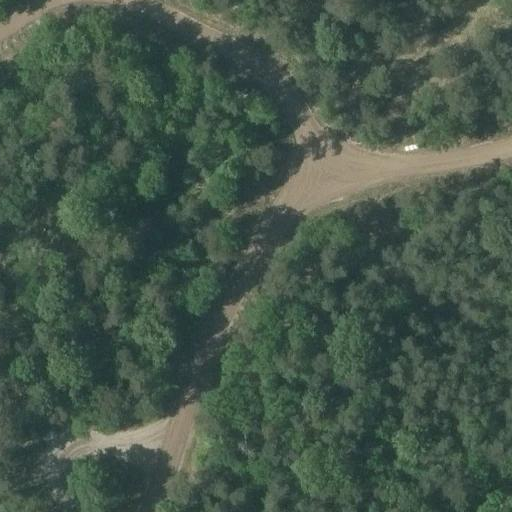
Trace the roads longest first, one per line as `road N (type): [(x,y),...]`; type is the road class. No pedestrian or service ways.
road 1 (track): [(152,511),(191,373),(224,303),(297,198),(327,174),(511,143)]
road 2 (track): [(327,174),(272,79),(129,0)]
